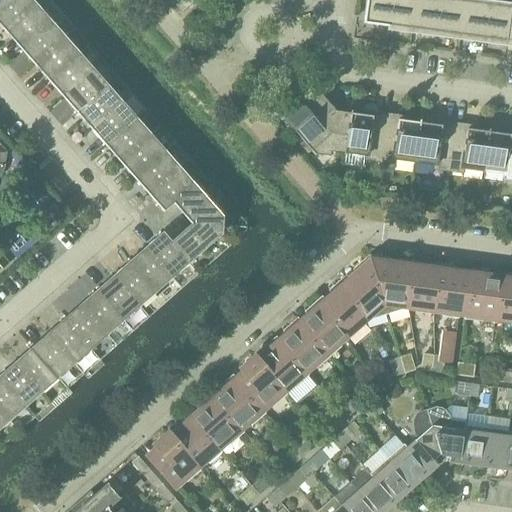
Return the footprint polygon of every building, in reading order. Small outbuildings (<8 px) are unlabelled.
[(36,5),(31,0),(8,0),(0,7),(0,25),(5,32),(36,5)] [(366,0),(363,23),(388,27),(391,0),(366,0)] [(391,0),(388,27),(411,30),(415,0),(391,0)] [(415,0),(411,30),(435,33),(439,0),(415,0)] [(439,0),(435,33),(459,36),(463,0),(439,0)] [(463,0),(459,36),(483,39),(488,2),(472,0),(463,0)] [(483,39),(507,43),(511,5),(488,2),(483,39)] [(193,17),(199,23),(207,15),(207,16),(210,13),(205,7),(202,4),(199,7),(199,6),(190,14),(193,17)] [(50,21),(36,5),(5,32),(20,48),(50,21)] [(65,37),(50,21),(20,48),(34,64),(65,37)] [(79,54),(65,37),(34,64),(48,81),(79,54)] [(93,70),(79,54),(48,81),(62,97),(93,70)] [(107,86),(93,70),(62,97),(77,113),(107,86)] [(344,155),(345,155),(351,111),(350,111),(350,114),(334,111),(321,97),(322,85),(310,83),(310,85),(314,85),(297,101),(330,138),(328,150),(329,150),(344,152),(344,155)] [(122,102),(107,86),(77,113),(91,129),(122,102)] [(290,107),(280,116),(290,127),(287,129),(308,153),(311,150),(315,155),(316,154),(315,153),(315,152),(328,154),(329,150),(328,150),(330,138),(297,101),(294,104),(298,108),(294,111),(290,107)] [(136,118),(122,102),(91,129),(105,145),(136,118)] [(351,111),(345,155),(346,152),(366,155),(365,159),(378,161),(377,168),(378,168),(386,112),(385,112),(385,113),(370,111),(369,116),(351,114),(351,111)] [(413,164),(414,164),(420,120),(419,120),(419,123),(400,120),(401,116),(386,113),(386,112),(378,168),(379,166),(392,168),(393,159),(413,161),(413,164)] [(150,135),(136,118),(105,145),(120,162),(150,135)] [(435,164),(434,169),(447,170),(447,173),(455,121),(454,121),(454,123),(439,121),(438,125),(420,123),(420,121),(420,120),(414,164),(415,162),(435,164)] [(482,171),(482,173),(483,173),(489,130),(488,130),(488,132),(469,130),(470,125),(455,123),(455,121),(447,173),(448,173),(448,171),(461,172),(462,168),(482,171)] [(511,130),(508,130),(507,135),(489,132),(489,130),(483,173),(484,171),(504,174),(503,178),(511,179),(511,130)] [(165,151),(150,135),(120,162),(134,178),(165,151)] [(179,168),(165,151),(134,178),(148,195),(179,168)] [(193,184),(179,168),(148,195),(164,212),(173,203),(172,202),(193,184)] [(223,217),(193,184),(172,202),(173,203),(191,224),(222,226),(223,217)] [(191,224),(171,242),(170,243),(188,264),(221,235),(222,226),(191,224)] [(162,232),(145,247),(172,278),(188,264),(170,243),(171,242),(162,232)] [(145,247),(129,262),(156,292),(172,278),(145,247)] [(360,269),(347,281),(350,286),(349,287),(364,321),(386,314),(369,256),(358,266),(360,269)] [(383,258),(369,256),(386,314),(408,308),(402,271),(401,271),(400,264),(383,262),(383,258)] [(415,262),(400,260),(400,264),(401,271),(402,271),(408,308),(433,311),(432,277),(431,269),(415,266),(415,262)] [(129,262),(113,276),(140,307),(156,292),(129,262)] [(447,267),(431,265),(431,269),(432,277),(433,311),(443,313),(442,316),(458,319),(459,314),(464,315),(470,274),(464,273),(462,273),(446,271),(447,267)] [(464,315),(464,319),(482,322),(482,318),(493,319),(494,319),(498,288),(497,288),(499,278),(482,276),(483,272),(471,270),(470,274),(464,315)] [(493,319),(492,323),(510,326),(511,322),(511,321),(511,279),(511,275),(499,274),(499,278),(497,288),(498,288),(494,319),(493,319)] [(113,276),(96,290),(123,321),(140,307),(113,276)] [(336,290),(323,301),(328,308),(327,309),(346,338),(364,321),(349,287),(350,286),(347,281),(345,277),(334,287),(336,290)] [(96,290),(80,305),(107,335),(123,321),(96,290)] [(312,311),(300,322),(306,330),(329,357),(341,347),(338,344),(346,338),(327,309),(328,308),(323,301),(321,298),(309,308),(312,311)] [(80,305),(64,319),(91,350),(107,335),(80,305)] [(74,364),(91,350),(64,319),(47,333),(74,364)] [(290,330),(278,341),(285,349),(284,349),(305,373),(306,373),(314,365),(317,368),(329,357),(306,330),(300,322),(297,319),(288,327),(290,330)] [(47,333),(31,348),(58,378),(74,364),(47,333)] [(269,349),(256,360),(263,368),(284,392),(292,384),(295,387),(308,376),(306,373),(305,373),(284,349),(285,349),(278,341),(275,338),(266,346),(269,349)] [(42,393),(58,378),(31,348),(15,362),(42,393)] [(243,372),(235,379),(241,387),(262,411),(263,411),(271,403),(273,406),(287,395),(284,392),(263,368),(256,360),(254,357),(245,365),(240,369),(243,372)] [(421,370),(431,371),(433,359),(422,357),(421,370)] [(410,358),(400,361),(404,373),(414,370),(410,358)] [(443,360),(433,359),(431,371),(442,373),(443,360)] [(394,376),(404,373),(400,361),(390,364),(394,376)] [(15,362),(0,375),(0,377),(26,407),(42,393),(15,362)] [(458,364),(456,375),(469,376),(471,377),(473,366),(470,366),(458,364)] [(511,371),(500,370),(499,380),(511,382),(511,371)] [(380,371),(372,378),(381,387),(388,380),(380,371)] [(226,387),(213,398),(220,406),(219,406),(240,430),(241,430),(249,422),(252,425),(265,414),(263,411),(262,411),(241,387),(235,379),(232,376),(223,384),(226,387)] [(0,377),(0,410),(9,421),(26,407),(0,377)] [(372,394),(381,387),(372,378),(364,385),(372,394)] [(455,382),(454,394),(469,396),(471,384),(455,382)] [(479,385),(471,384),(469,396),(477,397),(479,385)] [(204,406),(192,417),(198,425),(219,449),(228,441),(230,444),(244,433),(241,430),(240,430),(219,406),(220,406),(213,398),(211,395),(201,403),(204,406)] [(347,402),(338,410),(345,419),(346,419),(356,409),(349,401),(347,402)] [(375,402),(369,407),(377,417),(384,411),(375,402)] [(346,419),(345,419),(338,410),(337,411),(330,403),(319,413),(325,420),(325,421),(333,430),(346,419)] [(372,422),(377,417),(369,407),(363,412),(372,422)] [(465,430),(463,430),(464,426),(465,422),(449,420),(448,419),(449,419),(449,415),(444,410),(440,408),(435,407),(426,410),(440,455),(449,456),(449,461),(448,461),(448,462),(460,464),(465,430)] [(0,410),(0,429),(9,421),(0,410)] [(432,461),(440,455),(426,410),(416,413),(413,417),(412,420),(412,425),(413,433),(416,439),(406,448),(405,449),(428,474),(437,465),(436,464),(436,465),(432,461)] [(182,425),(170,436),(177,444),(176,444),(197,468),(198,468),(206,460),(209,463),(222,452),(219,449),(198,425),(192,417),(189,414),(180,422),(182,425)] [(487,429),(464,426),(463,430),(465,430),(460,464),(482,466),(487,429)] [(482,466),(503,469),(508,432),(487,429),(482,466)] [(343,430),(337,436),(345,445),(351,440),(343,430)] [(511,432),(508,432),(503,469),(511,470),(511,432)] [(149,455),(147,456),(149,458),(154,464),(175,488),(184,479),(187,482),(200,471),(198,468),(197,468),(176,444),(177,444),(170,436),(167,433),(158,441),(154,445),(156,448),(149,455)] [(339,450),(345,445),(337,436),(331,441),(339,450)] [(304,440),(295,448),(302,457),(311,449),(313,447),(306,439),(304,440)] [(411,488),(428,474),(405,449),(406,448),(403,444),(386,459),(411,488)] [(286,457),(284,458),(291,466),(293,465),(302,457),(295,448),(286,457)] [(132,463),(141,473),(147,468),(138,457),(138,456),(131,462),(132,463)] [(310,459),(304,464),(312,474),(318,469),(310,459)] [(386,459),(370,473),(395,502),(411,488),(386,459)] [(306,479),(312,474),(304,464),(298,469),(306,479)] [(365,468),(349,483),(374,511),(383,511),(395,502),(370,473),(365,468)] [(146,479),(155,489),(162,485),(162,484),(161,484),(152,474),(146,479)] [(261,478),(252,486),(259,495),(268,487),(270,485),(263,477),(261,478)] [(65,511),(103,511),(107,509),(107,510),(120,499),(106,483),(90,498),(86,494),(65,511)] [(374,511),(349,483),(333,497),(345,511),(374,511)] [(156,490),(165,500),(171,495),(162,485),(155,489),(155,490),(156,490)] [(242,494),(240,497),(247,505),(250,503),(259,495),(252,486),(242,494)] [(277,488),(271,493),(280,502),(286,497),(277,488)] [(274,507),(280,502),(271,493),(266,498),(274,507)] [(345,511),(333,497),(317,511),(316,511),(345,511)]
